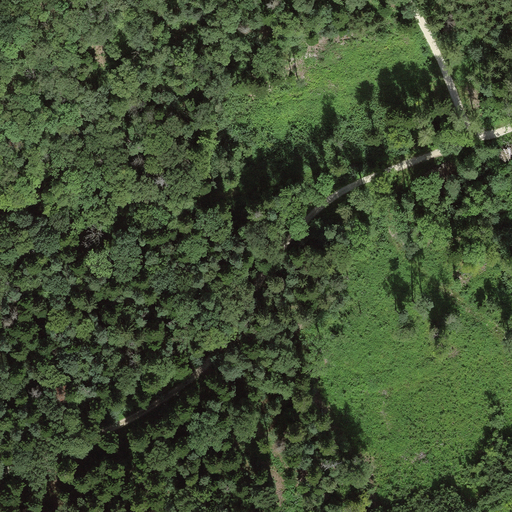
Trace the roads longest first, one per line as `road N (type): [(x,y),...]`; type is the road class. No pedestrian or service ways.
road 1 (track): [(439,153),(329,198),(263,277),(230,343),(180,390),(54,454),(0,471)]
road 2 (track): [(408,0),(473,138)]
